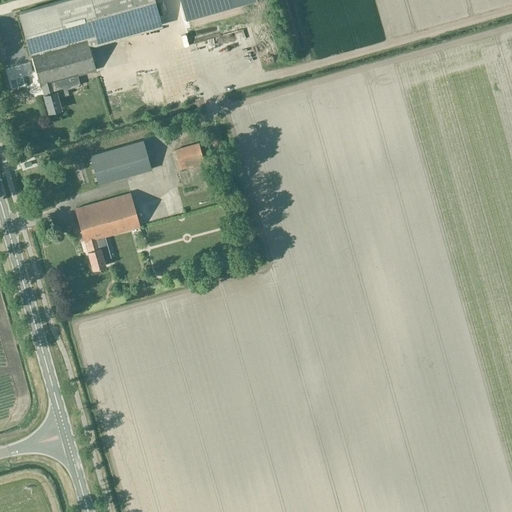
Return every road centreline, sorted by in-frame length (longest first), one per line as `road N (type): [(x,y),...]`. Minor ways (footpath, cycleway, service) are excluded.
road 1 (track): [(128,184),(156,176),(175,141),(224,108),(511,26)]
road 2 (secondary): [(63,428),(0,202)]
